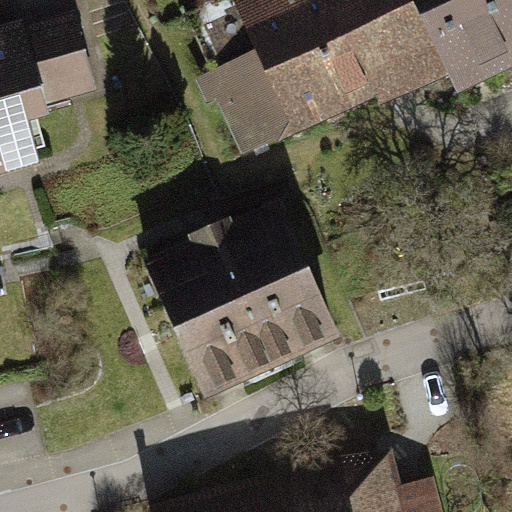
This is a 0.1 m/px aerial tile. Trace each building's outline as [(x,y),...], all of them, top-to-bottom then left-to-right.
[(417,0),(223,0),(187,17),(249,150),(448,61),(417,0)] [(511,0),(417,0),(448,61),(461,87),(511,61),(511,0)] [(78,22),(0,41),(0,164),(59,150),(50,116),(99,104),(78,22)] [(204,262),(158,282),(206,391),(339,333),(291,224),(254,240),(248,226),(198,248),(204,262)] [(155,511),(450,511),(444,484),(409,493),(399,452),(155,511)]
